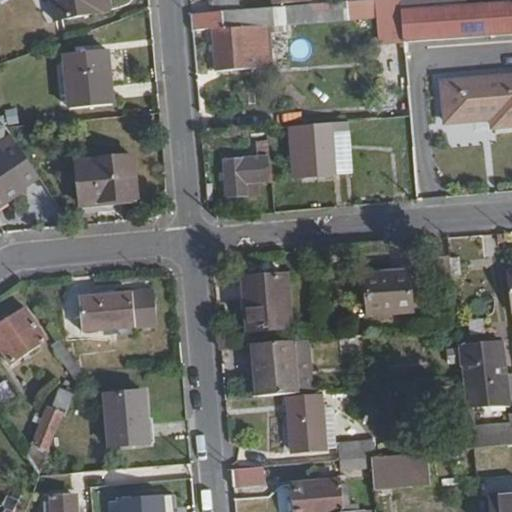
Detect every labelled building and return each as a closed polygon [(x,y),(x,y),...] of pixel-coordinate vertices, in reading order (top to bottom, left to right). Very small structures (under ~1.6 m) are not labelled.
[(108,10),(105,0),(48,0),(52,19),(108,10)] [(253,32),(273,30),(272,26),(379,16),(377,0),(328,0),(237,8),(210,10),(190,12),(191,27),(213,25),(217,70),(248,68),(247,54),(254,53),(253,32)] [(237,8),(236,0),(209,0),(210,10),(237,8)] [(511,31),(511,0),(498,0),(473,2),(475,35),(511,31)] [(475,35),(473,2),(401,8),(404,41),(475,35)] [(114,106),(109,51),(65,55),(69,110),(114,106)] [(511,126),(511,74),(479,77),(483,118),(494,117),(495,128),(511,126)] [(483,118),(479,77),(442,80),(445,121),(483,118)] [(0,205),(24,189),(12,169),(27,160),(2,122),(0,124),(0,205)] [(338,172),(334,131),(352,130),(352,122),(291,127),(294,149),(300,149),(302,175),(338,172)] [(252,176),(272,174),(270,156),(221,161),(224,196),(254,193),(252,176)] [(139,201),(135,158),(80,163),(83,207),(139,201)] [(452,278),(450,258),(436,259),(438,278),(452,278)] [(415,310),(412,269),(368,274),(371,314),(415,310)] [(288,323),(285,272),(242,277),(246,326),(288,323)] [(158,326),(155,293),(79,299),(82,332),(158,326)] [(45,342),(25,310),(0,326),(0,349),(11,365),(45,342)] [(298,392),(295,339),(256,342),(261,395),(298,392)] [(78,374),(57,342),(51,347),(75,381),(78,374)] [(506,405),(501,352),(491,353),(490,344),(458,347),(465,408),(506,405)] [(36,478),(69,396),(58,391),(48,412),(43,411),(23,458),(36,478)] [(150,446),(147,408),(140,392),(102,396),(107,450),(150,446)] [(328,450),(324,395),(288,398),(292,452),(328,450)] [(471,449),(508,447),(510,462),(511,461),(511,413),(506,414),(506,423),(469,426),(471,449)] [(380,457),(378,440),(341,444),(342,460),(374,457),(380,457)] [(432,484),(429,453),(380,457),(374,457),(375,469),(377,489),(432,484)] [(375,469),(374,457),(342,460),(343,471),(375,469)] [(267,486),(265,467),(233,470),(234,488),(267,486)] [(131,487),(129,470),(84,474),(86,492),(131,487)] [(345,511),(343,481),(295,484),(296,511),(345,511)] [(511,511),(511,494),(493,496),(494,511),(511,511)] [(72,511),(72,497),(49,499),(49,511),(72,511)]
